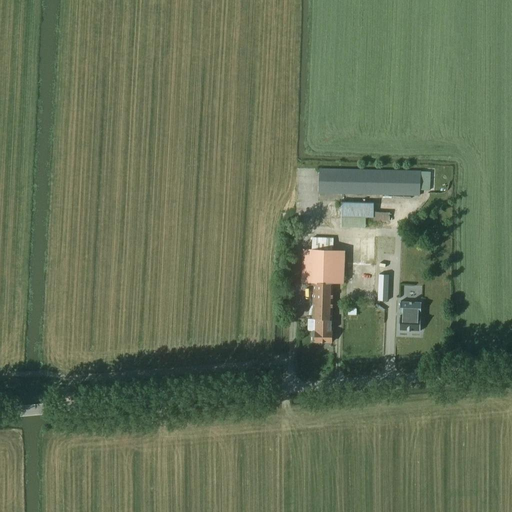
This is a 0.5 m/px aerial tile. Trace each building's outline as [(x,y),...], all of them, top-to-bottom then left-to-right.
[(320,169),(319,194),(420,196),(421,171),(320,169)] [(373,217),(374,203),(341,202),(341,226),(366,227),(366,217),(373,217)] [(375,220),(391,221),(391,212),(376,211),(375,220)] [(313,319),(316,319),(315,331),(313,331),(313,342),(331,342),(332,332),(331,332),(331,319),(333,319),(334,283),(344,283),(345,251),(333,250),(333,238),(313,236),(312,250),(302,249),(301,282),(313,282),(313,319)] [(378,300),(388,301),(388,291),(378,290),(378,300)] [(401,301),(400,313),(401,313),(401,312),(403,313),(403,317),(400,317),(401,316),(400,316),(399,330),(400,330),(408,330),(408,331),(410,331),(412,331),(412,330),(420,331),(421,317),(420,317),(418,317),(419,313),(421,313),(420,314),(421,314),(422,302),(421,302),(421,303),(412,302),(412,301),(410,301),(410,302),(401,302),(401,301)]
